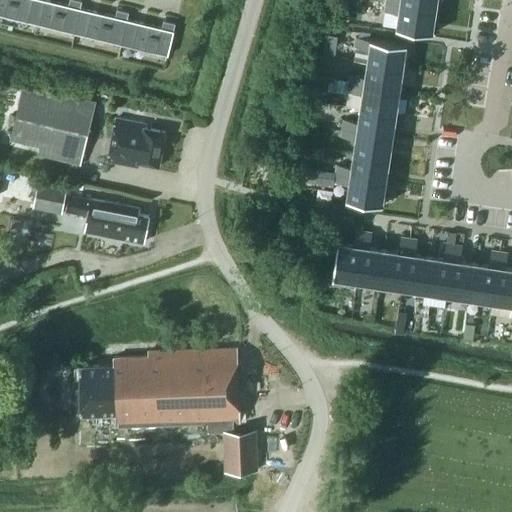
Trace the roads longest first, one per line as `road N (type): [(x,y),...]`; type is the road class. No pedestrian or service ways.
road 1 (residential): [(285,511),(317,440),(318,403),(247,302),(202,207),(203,171),(253,0)]
road 2 (residential): [(511,194),(463,186),(469,149),(489,140),(509,16)]
